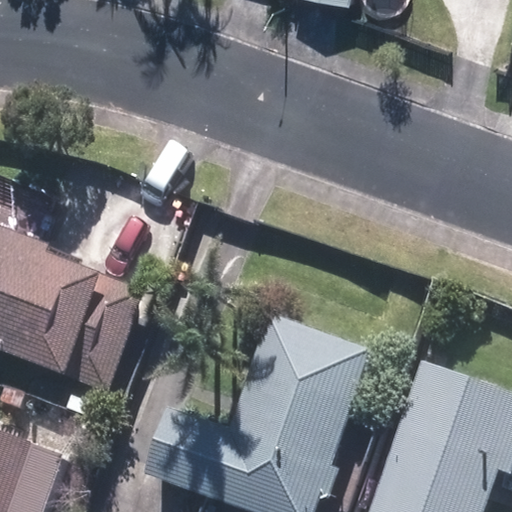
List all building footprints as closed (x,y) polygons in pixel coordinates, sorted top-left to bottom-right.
[(355,0),(288,0),(288,4),(354,13),(355,0)] [(150,276),(0,215),(0,342),(106,385),(150,276)] [(298,511),(320,511),(375,347),(289,319),(254,424),(183,401),(161,467),(298,511)] [(487,511),(511,441),(511,382),(434,356),(380,511),(487,511)] [(49,511),(65,465),(0,443),(0,511),(49,511)]
